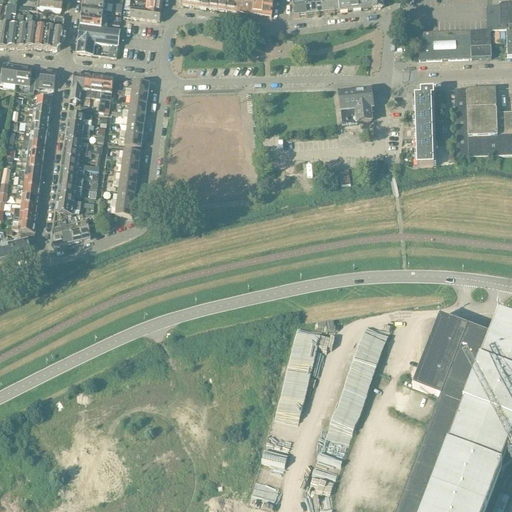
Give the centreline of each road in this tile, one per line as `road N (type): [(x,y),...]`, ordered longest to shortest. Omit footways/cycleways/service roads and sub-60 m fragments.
road 1 (tertiary): [(0,398),(155,325),(254,298),(403,276),(511,287)]
road 2 (residential): [(40,262),(142,227),(163,80)]
road 3 (residential): [(163,80),(384,81)]
road 4 (residential): [(66,67),(40,262)]
road 5 (residential): [(384,81),(511,77)]
road 6 (unknown): [(381,139),(370,147),(264,151)]
